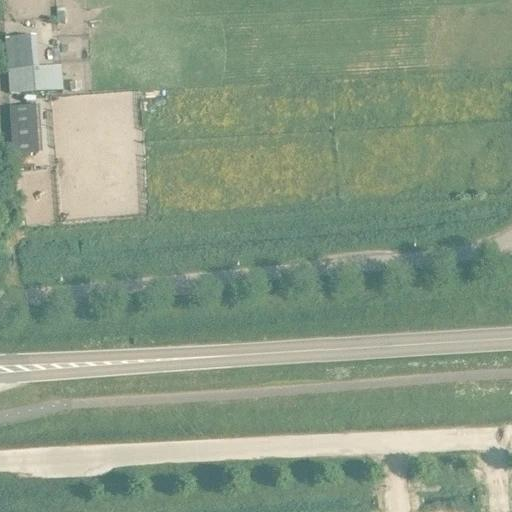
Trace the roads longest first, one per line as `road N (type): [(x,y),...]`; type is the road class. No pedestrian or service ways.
road 1 (unclassified): [(0,295),(486,250),(511,237)]
road 2 (tertiary): [(0,369),(511,337)]
road 3 (residential): [(398,511),(394,439),(0,459)]
